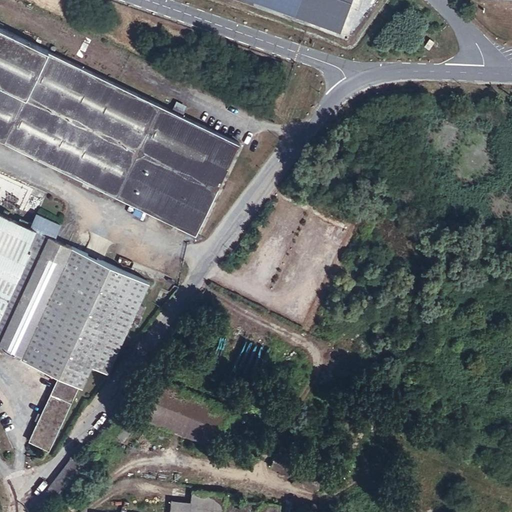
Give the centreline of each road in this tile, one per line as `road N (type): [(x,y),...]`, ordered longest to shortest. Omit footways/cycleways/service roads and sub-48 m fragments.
road 1 (unclassified): [(349,86),(26,500)]
road 2 (unclassified): [(146,0),(339,68),(349,86)]
road 3 (unclassified): [(511,72),(417,70),(349,86)]
